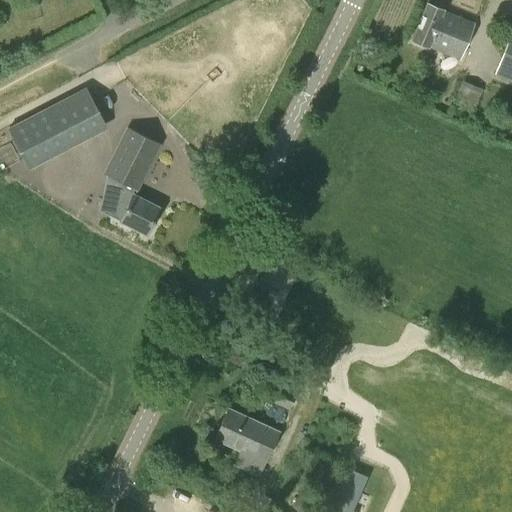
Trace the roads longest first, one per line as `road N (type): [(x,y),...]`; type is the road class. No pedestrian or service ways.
road 1 (tertiary): [(100,511),(354,0)]
road 2 (unclassified): [(56,61),(171,0)]
